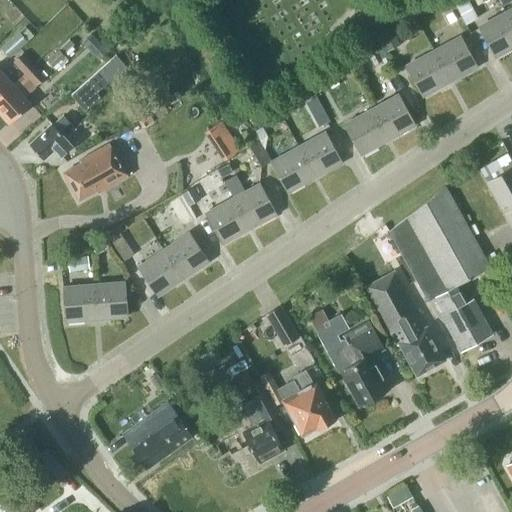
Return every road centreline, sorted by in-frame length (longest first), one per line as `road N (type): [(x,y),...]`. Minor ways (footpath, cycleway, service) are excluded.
road 1 (residential): [(60,403),(511,105)]
road 2 (residential): [(60,403),(38,364),(27,319),(14,194)]
road 3 (residential): [(134,511),(60,403)]
road 4 (tertiary): [(304,511),(413,454)]
